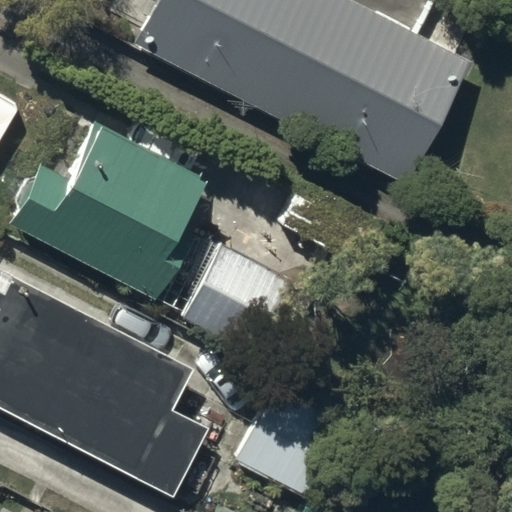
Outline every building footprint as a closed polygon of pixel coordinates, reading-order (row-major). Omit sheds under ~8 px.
[(454,53),(351,0),(151,0),(137,28),(397,162),(454,53)] [(188,164),(93,113),(61,173),(34,159),(6,212),(150,289),(186,223),(163,210),(188,164)] [(295,283),(207,238),(174,303),(262,347),(295,283)] [(185,362),(0,265),(0,394),(166,481),(202,414),(167,396),(185,362)] [(337,417),(263,379),(225,451),(299,490),(337,417)]
